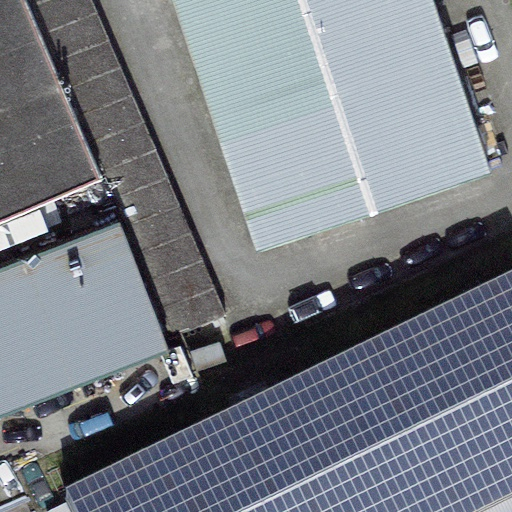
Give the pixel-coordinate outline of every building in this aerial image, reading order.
[(24,0),(0,0),(0,210),(98,168),(24,0)] [(174,336),(229,311),(95,0),(24,0),(98,168),(174,336)] [(420,0),(181,0),(264,240),(478,166),(420,0)] [(102,222),(0,263),(0,411),(154,348),(102,222)] [(511,511),(511,270),(60,491),(70,511),(511,511)]
